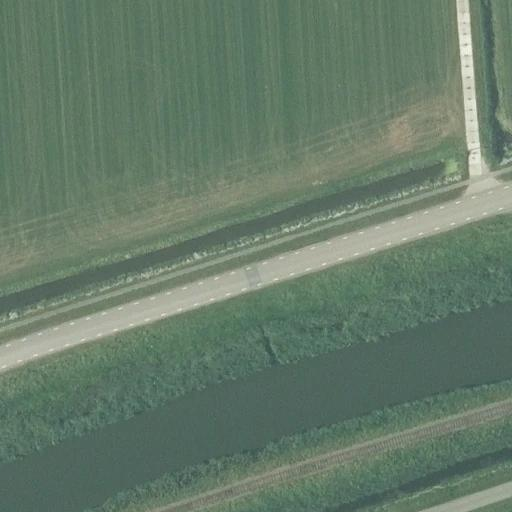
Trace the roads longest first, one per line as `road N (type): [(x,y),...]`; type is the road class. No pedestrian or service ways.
road 1 (tertiary): [(0,358),(511,194)]
road 2 (track): [(462,0),(476,205)]
